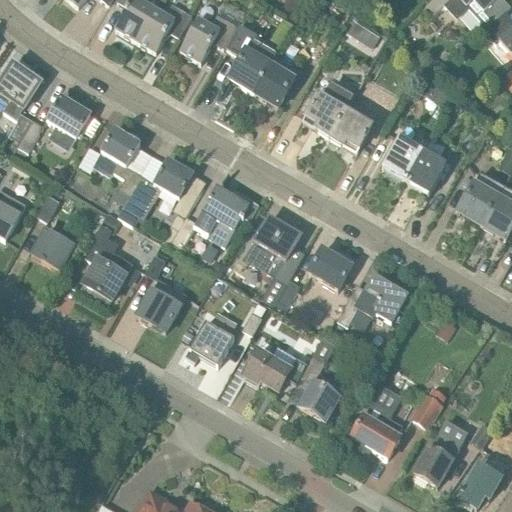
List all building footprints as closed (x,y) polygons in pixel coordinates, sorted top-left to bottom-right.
[(62,0),(78,12),(87,0),(96,0),(101,3),(108,9),(114,0),(62,0)] [(135,46),(153,14),(143,8),(147,0),(120,0),(116,7),(127,13),(114,34),(135,46)] [(289,0),(288,0),(281,14),(292,20),(299,6),(289,0)] [(486,33),(505,17),(510,11),(500,0),(433,0),(421,11),(430,22),(444,9),(457,23),(468,13),(486,33)] [(153,14),(135,46),(155,58),(167,37),(178,43),(191,21),(171,9),(164,21),(153,14)] [(511,25),(505,17),(486,33),(483,35),(495,49),(499,46),(511,60),(511,25)] [(236,32),(216,20),(209,31),(198,25),(179,57),(200,69),(212,48),(223,54),(236,32)] [(349,37),(357,42),(365,31),(356,26),(349,37)] [(254,99),(274,65),(250,51),(246,57),(229,85),(254,99)] [(274,65),(254,99),(277,112),(294,84),(297,78),(274,65)] [(19,148),(32,127),(19,119),(21,116),(39,90),(12,72),(0,88),(0,100),(9,107),(3,116),(18,126),(8,141),(19,148)] [(429,85),(424,92),(420,97),(445,116),(454,105),(429,85)] [(329,142),(345,116),(352,102),(330,89),(322,103),(318,101),(306,123),(318,130),(316,134),(329,142)] [(75,145),(90,120),(60,103),(46,128),(57,135),(52,143),(53,147),(64,153),(68,152),(73,144),(75,145)] [(345,116),(329,142),(343,150),(346,146),(358,153),(371,131),(345,116)] [(17,152),(27,159),(42,133),(32,127),(19,148),(17,152)] [(124,209),(140,181),(126,173),(140,149),(114,134),(99,160),(116,171),(112,178),(124,184),(113,202),(124,208),(124,209)] [(405,188),(423,157),(399,144),(381,174),(405,188)] [(509,178),(511,171),(511,156),(507,154),(497,172),(509,178)] [(423,157),(405,188),(428,201),(445,171),(423,157)] [(124,209),(124,208),(117,222),(120,224),(134,232),(140,222),(144,225),(161,195),(178,205),(193,180),(167,165),(153,189),(140,181),(124,209)] [(480,232),(503,194),(479,180),(474,189),(473,188),(456,217),(480,232)] [(226,255),(236,238),(234,237),(241,223),(247,212),(233,203),(217,193),(201,219),(209,224),(200,239),(226,255)] [(511,199),(503,194),(480,232),(505,246),(511,234),(511,199)] [(24,210),(0,195),(0,242),(5,246),(20,220),(19,219),(24,210)] [(47,228),(59,207),(48,201),(36,221),(47,228)] [(114,237),(120,224),(117,222),(108,217),(100,230),(112,236),(114,237)] [(181,255),(196,228),(186,222),(179,234),(171,249),(181,255)] [(274,311),(289,286),(300,267),(289,260),(300,242),(268,224),(254,250),(253,250),(244,267),(264,278),(264,277),(274,282),(261,304),(274,311)] [(169,251),(171,249),(179,234),(170,229),(160,246),(169,251)] [(132,269),(112,258),(117,250),(107,244),(112,236),(100,230),(81,263),(94,270),(90,278),(89,278),(83,290),(111,306),(125,279),(126,279),(132,269)] [(59,277),(74,251),(47,235),(32,261),(59,277)] [(336,297),(351,271),(322,255),(307,280),(336,297)] [(153,284),(164,266),(154,261),(144,279),(153,284)] [(221,280),(226,269),(216,264),(210,274),(221,280)] [(165,337),(180,310),(185,301),(157,285),(152,294),(153,295),(137,321),(165,337)] [(405,303),(373,285),(366,297),(356,292),(336,325),(347,332),(361,310),(370,316),(369,318),(389,330),(405,303)] [(289,286),(274,311),(285,317),(299,292),(289,286)] [(252,317),(259,321),(264,311),(257,307),(252,317)] [(252,341),(263,324),(252,317),(242,335),(252,341)] [(217,371),(233,344),(205,328),(191,352),(185,362),(194,367),(197,360),(217,371)] [(193,338),(186,335),(181,344),(188,347),(193,338)] [(313,362),(307,371),(300,384),(312,391),(299,413),(324,427),(339,402),(338,402),(344,392),(319,378),(325,369),(323,368),(330,356),(333,357),(336,351),(322,343),(313,362)] [(300,384),(307,371),(295,365),(294,368),(275,357),(272,362),(258,354),(243,381),(259,390),(260,387),(278,397),(286,384),(297,390),(300,384)] [(427,435),(443,411),(426,399),(410,423),(427,435)] [(388,418),(372,408),(370,412),(369,411),(364,420),(351,442),(354,444),(349,451),(366,461),(371,454),(387,463),(400,441),(398,440),(403,431),(385,422),(388,418)] [(342,416),(334,431),(341,435),(349,420),(342,416)] [(462,450),(468,439),(445,425),(430,452),(429,452),(413,479),(437,493),(451,465),(453,466),(461,449),(462,450)] [(480,453),(488,442),(492,435),(481,428),(469,447),(480,453)] [(502,484),(501,483),(480,471),(479,470),(458,505),(461,507),(459,510),(463,511),(477,511),(483,503),(489,506),(502,484)] [(191,511),(172,511),(152,500),(145,511),(210,511),(204,508),(197,511),(193,509),(191,511)]
